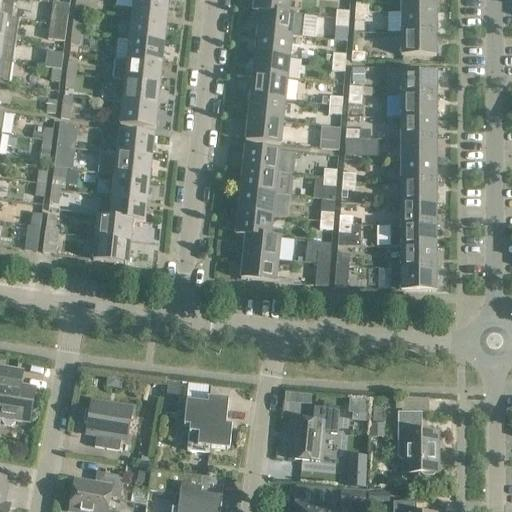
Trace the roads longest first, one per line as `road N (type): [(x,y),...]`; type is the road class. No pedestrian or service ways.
road 1 (residential): [(495,339),(492,0)]
road 2 (residential): [(181,315),(214,0)]
road 3 (residential): [(495,339),(269,326)]
road 4 (residential): [(36,511),(68,302)]
road 5 (residential): [(269,326),(255,511)]
road 6 (residential): [(491,511),(495,339)]
